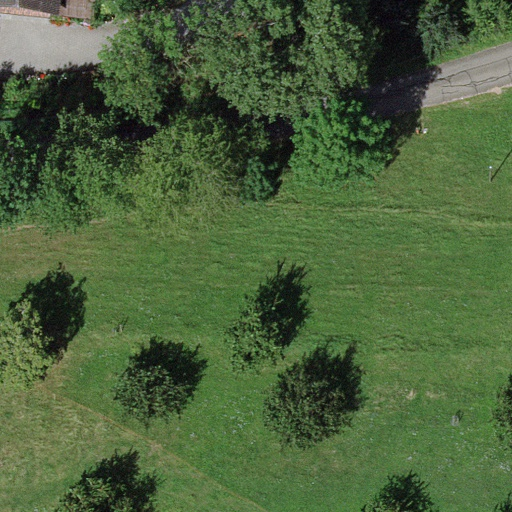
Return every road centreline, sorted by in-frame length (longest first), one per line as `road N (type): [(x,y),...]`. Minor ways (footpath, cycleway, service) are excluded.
road 1 (unclassified): [(511,62),(298,114),(0,158)]
road 2 (track): [(232,0),(177,28),(28,59)]
